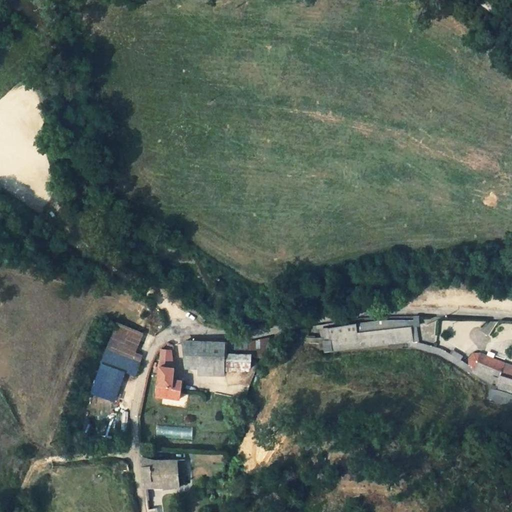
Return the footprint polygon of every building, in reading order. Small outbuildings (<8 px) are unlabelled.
[(511,366),(506,364),(497,360),(498,356),(492,354),(490,357),(483,355),(474,354),(469,359),(468,365),(444,350),(417,343),(413,343),(411,326),(415,326),(414,316),(385,316),(357,319),(326,325),(328,340),(322,341),(324,351),(406,344),(407,348),(435,355),(450,361),(475,373),(500,386),(498,391),(511,395),(511,366)] [(135,353),(143,333),(115,322),(99,362),(135,377),(143,356),(135,353)] [(188,342),(182,341),(184,354),(184,361),(198,360),(198,370),(212,371),(212,369),(250,369),(250,355),(244,354),(244,342),(216,342),(188,342)] [(161,350),(159,366),(174,368),(176,352),(161,350)] [(156,396),(179,399),(181,381),(172,379),(174,368),(159,366),(156,396)] [(192,439),(192,426),(156,426),(156,439),(192,439)] [(143,481),(163,480),(163,486),(164,488),(178,487),(177,460),(155,460),(141,457),(143,481)]
